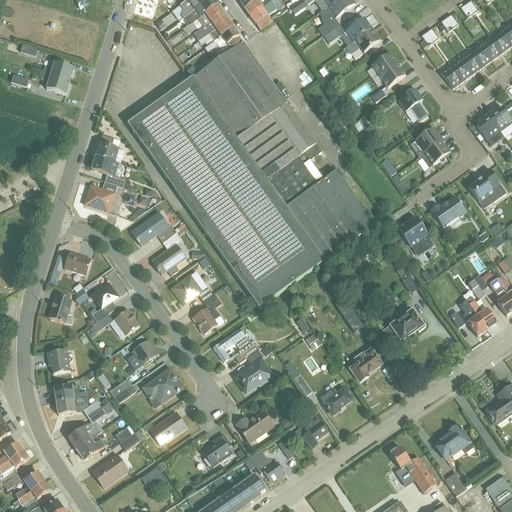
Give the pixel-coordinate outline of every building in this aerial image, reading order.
[(136,0),(131,19),(136,20),(138,15),(139,15),(142,8),(151,12),(153,5),(158,7),(160,3),(166,5),(167,4),(174,10),(181,5),(174,0),(136,0)] [(181,5),(174,10),(172,12),(179,22),(184,18),(184,19),(200,7),(209,0),(187,0),(186,1),(181,5)] [(214,0),(209,0),(200,7),(205,14),(218,5),(214,0)] [(241,0),(239,1),(245,9),(257,0),(241,0)] [(257,0),(245,9),(250,17),(273,0),(257,0)] [(276,0),(273,0),(250,17),(256,25),(269,16),(282,7),(276,0)] [(323,12),(338,0),(304,0),(308,6),(314,1),(323,12)] [(351,0),(338,0),(323,12),(320,14),(321,16),(321,17),(322,22),(323,23),(323,24),(324,26),(319,30),(324,37),(340,26),(336,20),(355,5),(351,0)] [(466,5),(473,15),(478,11),(471,2),(466,5)] [(218,5),(205,14),(184,30),(188,35),(197,29),(195,26),(200,22),(203,27),(223,13),(218,5)] [(473,15),(466,5),(461,9),(462,9),(468,18),(473,15)] [(172,12),(168,6),(146,23),(154,26),(156,25),(172,12)] [(223,13),(203,27),(201,29),(194,34),(199,42),(229,21),(223,13)] [(269,16),(256,25),(260,31),(273,22),(269,16)] [(446,20),(453,29),(458,25),(452,16),(446,20)] [(340,26),(324,37),(329,45),(341,37),(348,47),(373,29),(365,18),(345,32),(340,26)] [(453,29),(446,20),(442,23),(449,32),(453,29)] [(162,21),(156,25),(161,31),(167,27),(162,21)] [(229,21),(199,42),(198,43),(194,46),(197,49),(205,43),(208,47),(234,28),(229,21)] [(500,32),(511,48),(511,47),(511,28),(509,25),(500,32)] [(234,28),(208,47),(205,49),(209,53),(213,50),(218,46),(223,53),(229,49),(230,50),(243,41),(239,36),(240,36),(234,28)] [(373,29),(348,47),(343,50),(346,54),(349,52),(352,56),(361,49),(364,53),(381,41),(373,29)] [(427,34),(434,43),(439,39),(432,30),(427,34)] [(301,32),(293,37),(297,42),(305,37),(301,32)] [(490,39),(501,55),(511,48),(500,32),(490,39)] [(434,43),(427,34),(421,37),(425,42),(420,45),(421,46),(423,49),(428,46),(429,47),(434,43)] [(480,45),(492,62),(501,55),(490,39),(480,45)] [(199,74),(192,79),(128,125),(260,309),(324,263),(325,262),(376,226),(337,172),(325,181),(311,161),(322,153),(244,42),(199,74)] [(21,51),(21,53),(36,57),(38,50),(23,45),(21,51)] [(470,53),(482,69),(492,62),(480,45),(470,53)] [(218,46),(213,50),(218,56),(223,53),(218,46)] [(460,60),(472,76),(482,69),(470,53),(460,60)] [(390,54),(372,67),(388,89),(406,76),(390,54)] [(451,66),(462,83),(472,76),(460,60),(451,66)] [(43,74),(70,82),(70,80),(68,79),(69,77),(71,78),(74,69),(55,63),(52,70),(45,68),(43,74)] [(192,79),(199,74),(194,66),(187,71),(192,79)] [(462,83),(451,66),(442,72),(441,74),(452,90),(462,83)] [(324,68),(318,72),(324,79),(329,75),(324,68)] [(299,69),(293,74),(300,83),(307,78),(299,69)] [(70,82),(43,74),(41,81),(48,83),(46,90),(66,96),(68,88),(66,87),(67,84),(69,85),(70,82)] [(14,76),(11,83),(27,88),(29,80),(14,76)] [(416,90),(398,102),(406,113),(411,110),(419,122),(429,115),(420,103),(424,101),(416,90)] [(382,91),(372,98),(376,104),(386,96),(382,91)] [(487,114),(500,132),(511,124),(511,121),(503,109),(499,112),(496,108),(487,114)] [(500,132),(487,114),(478,121),(481,125),(477,128),(487,142),(500,132)] [(360,122),(354,126),(359,133),(365,129),(360,122)] [(511,124),(500,132),(504,137),(504,139),(511,133),(511,124)] [(421,157),(443,142),(438,136),(434,129),(410,146),(420,158),(421,157)] [(500,132),(487,142),(491,147),(504,137),(500,132)] [(96,157),(121,165),(126,152),(119,150),(121,142),(102,136),(96,157)] [(443,142),(421,157),(423,159),(430,169),(452,154),(451,153),(452,153),(444,141),(443,142)] [(105,183),(118,187),(135,193),(136,189),(130,187),(131,183),(120,179),(121,174),(124,174),(125,169),(123,167),(124,166),(121,165),(96,157),(92,171),(107,175),(105,183)] [(383,159),(377,163),(386,176),(392,172),(383,159)] [(430,169),(423,159),(418,163),(424,172),(430,169)] [(483,178),(469,188),(484,210),(507,194),(490,170),(482,175),(483,178)] [(397,176),(393,179),(398,186),(399,186),(401,188),(404,186),(397,176)] [(118,187),(105,183),(103,191),(91,187),(85,206),(109,214),(118,187)] [(147,189),(145,196),(152,198),(154,191),(147,189)] [(141,197),(139,204),(148,207),(151,200),(141,197)] [(439,205),(431,211),(446,233),(462,222),(460,219),(467,214),(456,197),(441,207),(439,205)] [(141,209),(132,216),(134,219),(137,216),(139,217),(147,211),(141,209)] [(163,244),(177,234),(171,226),(169,227),(160,213),(131,233),(137,242),(139,245),(141,248),(158,236),(163,244)] [(403,227),(398,230),(405,241),(406,240),(418,258),(435,246),(428,237),(429,237),(416,218),(403,227)] [(499,223),(490,230),(494,236),(504,231),(499,223)] [(178,233),(186,228),(184,224),(175,230),(177,234),(178,233)] [(186,228),(178,233),(180,237),(186,233),(196,246),(198,244),(186,228)] [(486,232),(479,237),(482,243),(490,238),(486,232)] [(177,234),(163,244),(168,252),(152,263),(158,271),(157,272),(158,274),(159,273),(162,276),(167,272),(171,277),(179,271),(176,268),(187,260),(177,246),(183,243),(177,234)] [(501,237),(492,242),(497,249),(505,243),(501,237)] [(70,254),(65,270),(86,277),(92,261),(70,254)] [(54,270),(61,272),(65,259),(58,256),(54,270)] [(205,259),(199,263),(204,270),(210,266),(205,259)] [(511,271),(505,261),(498,265),(506,275),(511,271)] [(404,267),(397,272),(404,282),(403,282),(412,295),(420,289),(404,267)] [(319,269),(317,279),(324,279),(325,270),(319,269)] [(61,272),(54,270),(49,283),(54,284),(56,278),(59,279),(61,272)] [(426,272),(421,275),(428,284),(433,280),(426,272)] [(203,302),(212,295),(197,274),(193,277),(192,276),(172,290),(183,307),(198,296),(203,302)] [(494,278),(511,303),(511,288),(503,276),(502,277),(499,274),(494,278)] [(475,281),(482,292),(489,288),(480,275),(474,279),(475,281)] [(511,313),(511,303),(494,278),(489,282),(491,285),(490,286),(501,301),(497,303),(507,317),(511,313)] [(482,292),(475,281),(469,285),(473,290),(473,291),(480,301),(480,300),(486,297),(482,292)] [(104,309),(113,303),(119,298),(109,284),(91,297),(91,298),(93,301),(94,300),(101,311),(98,313),(96,310),(91,314),(97,323),(109,315),(104,309)] [(77,294),(83,290),(79,285),(73,289),(77,294)] [(83,290),(77,294),(76,302),(79,306),(89,299),(83,290)] [(57,296),(70,301),(71,296),(59,292),(57,296)] [(212,295),(203,302),(208,309),(192,320),(204,336),(218,326),(220,327),(224,324),(224,322),(216,310),(222,305),(214,294),(212,295)] [(70,301),(57,296),(56,296),(49,319),(65,324),(70,325),(73,324),(74,319),(73,316),(72,315),(69,314),(72,306),(73,302),(70,301)] [(466,300),(487,331),(497,324),(487,310),(483,312),(477,303),(472,296),(466,300)] [(487,331),(466,300),(464,297),(459,300),(462,304),(459,305),(465,314),(462,316),(477,337),(487,331)] [(483,312),(487,310),(480,300),(480,301),(477,303),(483,312)] [(104,309),(109,315),(117,309),(113,303),(104,309)] [(338,310),(347,333),(357,328),(348,306),(338,310)] [(403,318),(413,311),(410,307),(400,314),(403,318)] [(243,309),(237,312),(242,318),(247,315),(243,309)] [(93,328),(90,331),(93,335),(97,333),(98,334),(110,325),(121,340),(123,340),(140,328),(128,311),(113,322),(109,316),(93,327),(93,328)] [(390,327),(398,339),(402,345),(419,333),(426,329),(426,327),(427,325),(426,324),(426,323),(425,322),(425,321),(424,321),(423,321),(423,320),(422,320),(421,320),(420,320),(413,311),(403,318),(390,327)] [(456,313),(450,317),(459,329),(465,325),(456,313)] [(93,318),(88,322),(91,327),(97,323),(93,318)] [(302,319),(296,323),(304,333),(310,330),(302,319)] [(247,359),(259,351),(261,350),(259,347),(256,341),(251,345),(245,337),(246,335),(247,334),(246,333),(246,332),(247,331),(245,327),(213,349),(224,364),(230,359),(225,352),(236,344),(241,351),(238,353),(240,355),(235,358),(239,365),(247,359)] [(398,339),(390,327),(389,328),(380,334),(388,345),(396,339),(398,339)] [(316,334),(306,340),(313,351),(323,344),(316,334)] [(133,356),(127,360),(135,372),(159,355),(158,356),(148,342),(149,341),(131,353),(133,356)] [(267,347),(262,350),(267,357),(272,353),(267,347)] [(356,364),(350,369),(361,383),(368,378),(367,375),(381,365),(370,350),(366,353),(365,352),(353,360),(356,364)] [(68,351),(47,354),(49,364),(52,364),(54,375),(71,372),(70,364),(73,360),(69,356),(68,351)] [(259,351),(247,359),(252,366),(234,378),(246,395),(274,375),(263,359),(264,358),(259,351)] [(306,355),(300,359),(306,366),(311,362),(306,355)] [(290,361),(284,366),(307,398),(313,393),(290,361)] [(170,370),(142,390),(151,402),(150,403),(155,410),(183,390),(170,370)] [(99,373),(93,376),(101,388),(106,385),(99,373)] [(115,400),(132,387),(128,381),(110,393),(115,400)] [(57,404),(80,399),(78,386),(54,390),(57,404)] [(132,387),(115,400),(119,405),(136,393),(132,387)] [(503,402),(488,413),(498,426),(511,415),(511,387),(499,397),(503,402)] [(341,391),(349,403),(353,400),(345,388),(341,391)] [(349,403),(341,391),(338,393),(335,390),(321,399),(333,416),(340,412),(339,410),(349,403)] [(80,399),(57,404),(59,417),(82,413),(84,412),(88,418),(101,409),(97,403),(89,408),(88,398),(80,399)] [(103,407),(109,403),(110,402),(107,398),(101,403),(103,407)] [(101,409),(88,418),(91,423),(68,440),(76,451),(97,436),(102,433),(103,432),(96,422),(106,415),(114,410),(109,403),(103,407),(101,409)] [(246,419),(236,426),(250,446),(275,428),(264,413),(249,423),(246,419)] [(176,414),(150,432),(160,447),(187,428),(176,414)] [(288,418),(281,423),(287,431),(294,427),(288,418)] [(302,428),(295,433),(301,441),(303,439),(311,451),(318,446),(315,443),(329,433),(319,419),(307,427),(308,427),(303,430),(302,428)] [(143,432),(149,426),(145,422),(139,427),(143,432)] [(0,429),(0,441),(11,434),(6,426),(0,429)] [(121,444),(134,435),(135,434),(129,426),(126,428),(127,428),(115,437),(121,444)] [(450,435),(436,445),(447,462),(463,450),(466,454),(474,449),(459,427),(449,434),(450,435)] [(102,433),(97,436),(102,442),(106,438),(102,433)] [(142,433),(137,436),(142,444),(147,440),(142,433)] [(134,435),(121,444),(126,453),(140,443),(134,435)] [(214,445),(202,453),(206,459),(206,462),(209,468),(212,468),(214,469),(234,455),(229,449),(232,447),(223,435),(212,443),(214,445)] [(97,436),(76,451),(83,460),(87,457),(89,460),(106,447),(102,442),(97,436)] [(284,441),(279,444),(283,452),(289,448),(286,444),(284,441)] [(0,468),(24,452),(18,444),(4,453),(6,457),(0,461),(0,468)] [(391,455),(390,455),(400,469),(395,472),(407,488),(415,481),(424,495),(433,488),(437,485),(418,458),(411,463),(401,448),(396,451),(396,450),(391,454),(391,455)] [(242,450),(237,454),(242,461),(246,457),(242,450)] [(24,452),(0,468),(0,472),(2,475),(1,476),(1,477),(0,478),(0,487),(1,487),(4,485),(17,476),(14,471),(29,460),(24,452)] [(256,467),(267,460),(261,452),(244,463),(250,471),(256,467)] [(117,456),(92,474),(104,490),(129,472),(117,456)] [(267,460),(256,467),(261,475),(264,473),(272,484),(284,476),(281,471),(283,470),(277,462),(273,465),(269,458),(267,460)] [(19,502),(45,483),(38,473),(24,483),(28,488),(15,496),(19,502)] [(456,475),(446,482),(456,497),(467,490),(456,475)] [(17,476),(4,485),(8,492),(22,482),(17,476)] [(256,498),(257,500),(262,497),(260,495),(265,491),(255,477),(246,483),(256,498)] [(503,478),(486,490),(501,511),(511,511),(511,489),(510,488),(511,486),(509,484),(508,484),(507,483),(507,481),(506,479),(504,478),(503,478)] [(45,483),(19,502),(11,507),(12,508),(14,507),(15,508),(20,505),(23,509),(19,511),(32,511),(39,508),(35,502),(51,492),(45,483)] [(234,491),(246,508),(248,506),(257,500),(256,498),(246,483),(234,491)] [(467,490),(456,497),(462,505),(473,498),(467,490)] [(231,511),(240,511),(246,508),(234,491),(224,498),(223,499),(231,511)] [(211,507),(214,511),(231,511),(223,499),(212,507),(211,507)] [(404,511),(399,503),(385,511),(448,511),(445,506),(446,505),(442,501),(435,506),(439,511),(438,511),(404,511)] [(41,511),(39,508),(32,511),(60,511),(63,510),(58,502),(44,511),(45,511),(41,511)]
